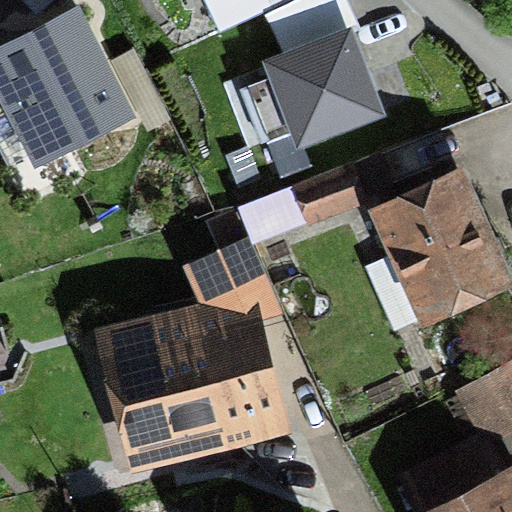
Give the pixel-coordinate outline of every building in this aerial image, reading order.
[(78,4),(0,42),(0,89),(34,158),(131,109),(78,4)] [(351,22),(264,54),(295,138),(382,106),(351,22)] [(378,153),(298,184),(310,215),(390,184),(378,153)] [(457,173),(379,209),(428,313),(504,277),(501,270),(510,258),(500,236),(486,235),(457,173)] [(258,316),(114,353),(136,440),(280,403),(258,316)] [(511,360),(462,388),(490,439),(511,426),(511,360)] [(487,439),(406,480),(421,510),(416,511),(511,511),(511,478),(505,464),(501,466),(487,439)]
